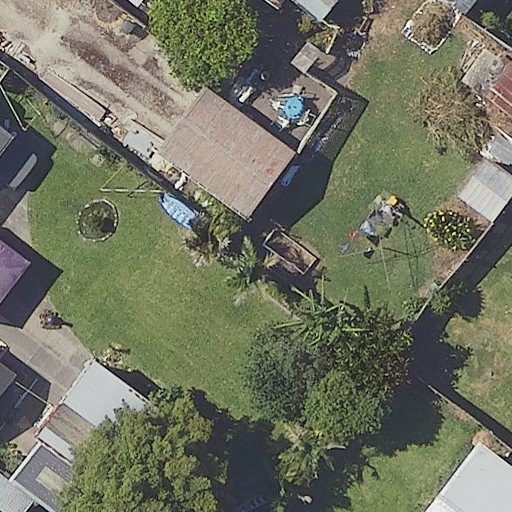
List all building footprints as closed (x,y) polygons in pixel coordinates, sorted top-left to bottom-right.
[(263,0),(280,12),(287,3),(319,26),(338,0),(263,0)] [(201,81),(151,146),(245,218),(295,152),(201,81)] [(511,159),(492,143),(448,195),(494,233),(511,211),(511,159)] [(151,437),(117,364),(6,416),(41,490),(151,437)] [(0,367),(0,388),(10,375),(0,367)] [(511,511),(511,465),(472,435),(413,511),(511,511)]
